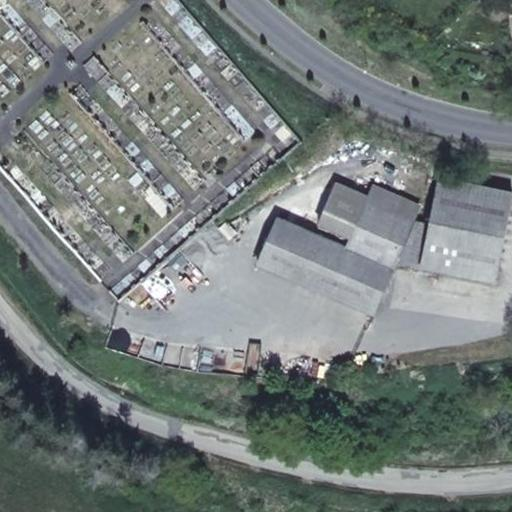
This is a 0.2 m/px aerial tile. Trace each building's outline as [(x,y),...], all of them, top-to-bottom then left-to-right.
[(495,282),(511,198),(511,192),(440,178),(430,225),(422,267),(495,282)] [(352,238),(369,198),(337,184),(320,224),(352,238)] [(394,268),(420,207),(374,187),(369,198),(352,238),(347,249),(394,268)] [(374,314),(394,268),(347,249),(279,219),(259,265),(374,314)] [(422,267),(430,225),(418,223),(401,263),(422,267)]
